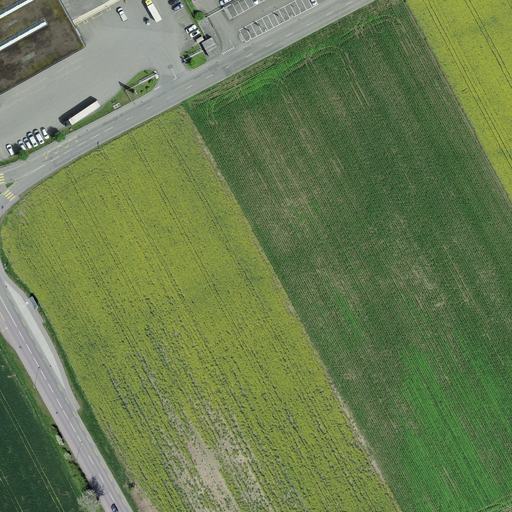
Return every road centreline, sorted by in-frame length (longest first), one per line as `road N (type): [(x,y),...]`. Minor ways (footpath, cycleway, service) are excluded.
road 1 (unclassified): [(48,163),(357,0)]
road 2 (tertiary): [(118,511),(0,296)]
